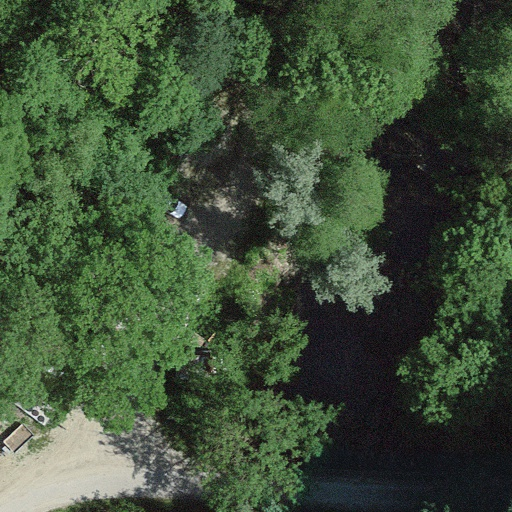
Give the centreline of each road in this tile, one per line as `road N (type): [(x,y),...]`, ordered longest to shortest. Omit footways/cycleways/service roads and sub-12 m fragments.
road 1 (track): [(511,491),(438,497),(82,473),(3,511)]
road 2 (track): [(82,473),(100,364),(281,0)]
